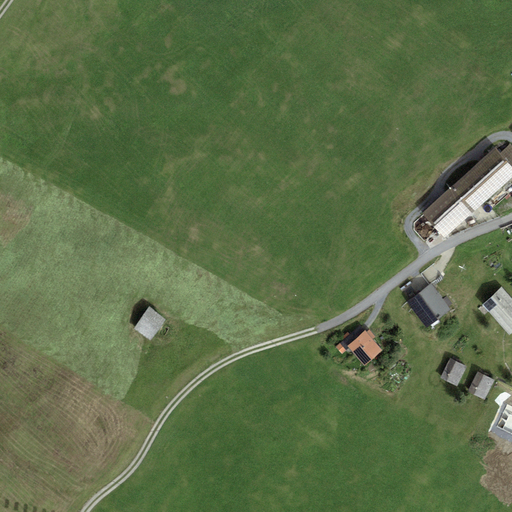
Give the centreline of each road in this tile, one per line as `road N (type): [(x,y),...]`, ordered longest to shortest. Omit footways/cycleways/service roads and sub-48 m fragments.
road 1 (track): [(350,313),(234,356),(202,377),(85,511)]
road 2 (unclassified): [(511,217),(420,262),(350,313)]
